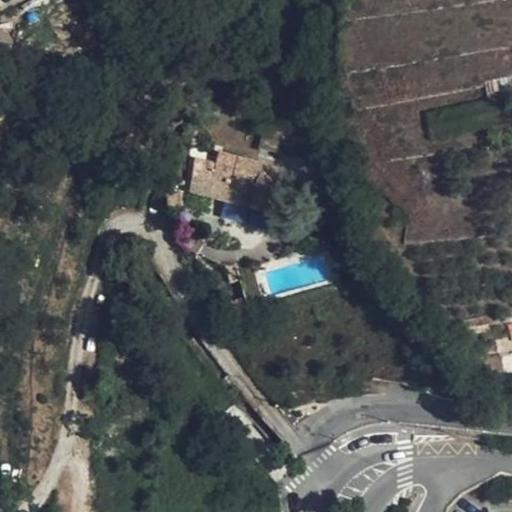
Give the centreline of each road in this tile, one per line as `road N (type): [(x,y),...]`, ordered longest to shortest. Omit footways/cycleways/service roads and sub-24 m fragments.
road 1 (track): [(307,439),(250,397),(199,329),(167,231),(149,219),(112,220),(97,254),(65,438),(37,496),(20,511)]
road 2 (residential): [(511,417),(392,409),(335,417),(316,426),(304,452),(325,488)]
road 3 (residential): [(457,453),(375,452),(341,469),(325,488)]
